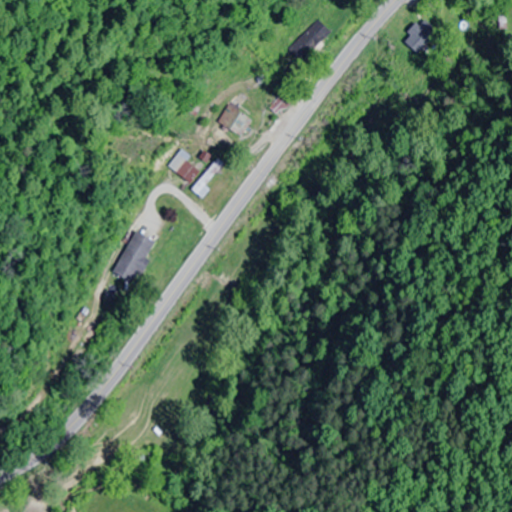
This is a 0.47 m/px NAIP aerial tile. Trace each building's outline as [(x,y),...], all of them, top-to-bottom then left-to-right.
[(465,1),(462,0),(454,0),(451,14),(461,16),(465,1)] [(295,48),(307,61),(333,35),(321,23),(295,48)] [(420,51),(426,57),(433,50),(426,44),(439,31),(432,23),(420,36),(416,31),(402,46),(414,58),(420,51)] [(241,138),(253,122),(230,105),(218,122),(241,138)] [(177,175),(191,185),(201,172),(187,162),(177,175)] [(113,273),(133,286),(158,245),(137,233),(113,273)]
